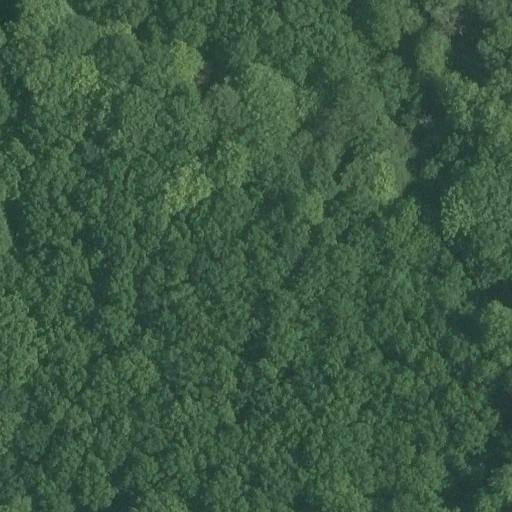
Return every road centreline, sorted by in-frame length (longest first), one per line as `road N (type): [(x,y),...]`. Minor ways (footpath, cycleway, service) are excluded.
road 1 (track): [(43,120),(146,172),(218,193),(330,207),(511,195)]
road 2 (track): [(0,215),(17,511)]
